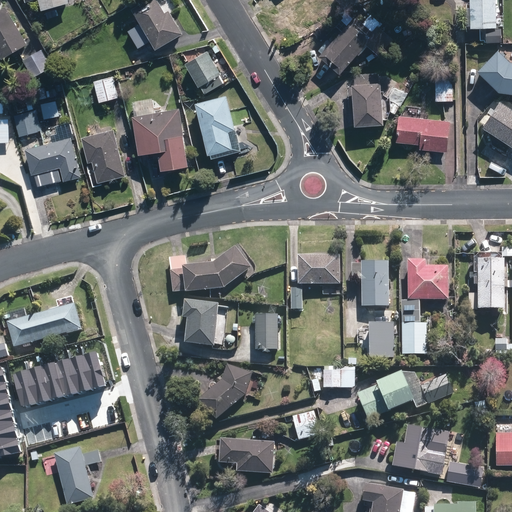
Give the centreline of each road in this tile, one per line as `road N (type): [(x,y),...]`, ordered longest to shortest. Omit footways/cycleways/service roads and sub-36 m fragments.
road 1 (residential): [(178,511),(108,236)]
road 2 (residential): [(108,236),(293,191)]
road 3 (residential): [(226,0),(301,130),(312,164)]
road 4 (residential): [(335,190),(390,203),(511,203)]
